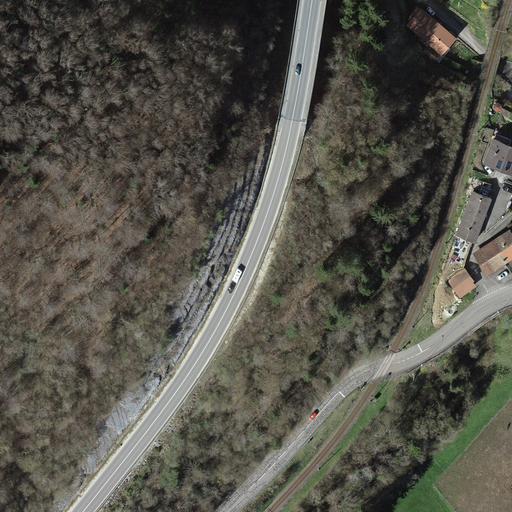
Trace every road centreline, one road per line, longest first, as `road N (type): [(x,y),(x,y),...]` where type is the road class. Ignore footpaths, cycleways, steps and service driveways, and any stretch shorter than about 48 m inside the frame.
road 1 (primary): [(313,0),(278,176),(241,279),(185,378),(82,511)]
road 2 (tertiary): [(493,301),(423,350),(336,393),(223,511)]
